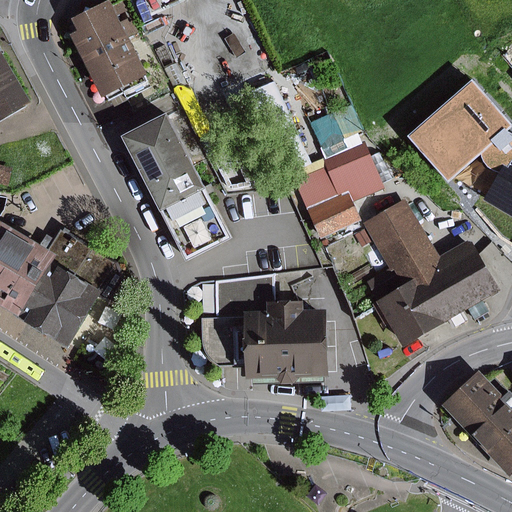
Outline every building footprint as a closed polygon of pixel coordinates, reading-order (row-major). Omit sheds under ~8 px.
[(77,36),(111,103),(154,81),(152,77),(155,75),(117,1),(98,11),(87,8),(84,17),(80,19),(86,31),(77,36)] [(0,34),(0,112),(4,119),(37,100),(0,34)] [(259,88),(254,76),(235,85),(241,97),(259,88)] [(511,126),(472,82),(408,137),(448,182),(481,156),(484,162),(489,168),(494,171),(500,175),(485,199),(511,215),(511,136),(506,132),(511,126)] [(306,154),(276,83),(250,93),(280,165),(306,154)] [(327,159),(298,171),(301,179),(297,181),(322,239),(360,220),(353,202),(383,188),(364,143),(362,144),(359,134),(365,132),(353,105),(312,123),(327,159)] [(240,238),(176,114),(131,137),(195,261),(240,238)] [(15,168),(0,164),(0,184),(10,187),(15,168)] [(439,256),(404,198),(362,223),(390,271),(371,283),(382,301),(378,303),(403,345),(467,307),(476,320),(490,311),(483,300),(499,290),(479,256),(469,239),(439,256)] [(82,241),(64,229),(58,239),(50,233),(45,242),(3,217),(0,223),(0,297),(36,318),(82,241)] [(371,242),(364,231),(355,236),(362,247),(371,242)] [(122,264),(82,241),(36,318),(53,329),(51,332),(79,349),(112,292),(108,289),(122,264)] [(278,275),(219,282),(220,318),(254,316),(254,328),(241,328),(242,365),(255,364),(255,380),(286,379),(291,384),(302,384),(308,379),(339,378),(337,314),(313,315),(312,302),(278,303),(278,275)] [(511,393),(508,397),(483,371),(447,405),(511,474),(511,393)] [(205,505),(206,508),(208,509),(211,510),(214,510),(216,509),(218,507),(219,505),(220,502),(219,500),(218,498),(216,496),(214,495),(211,495),(209,495),(207,497),(205,498),(205,501),(204,503),(205,505)]
